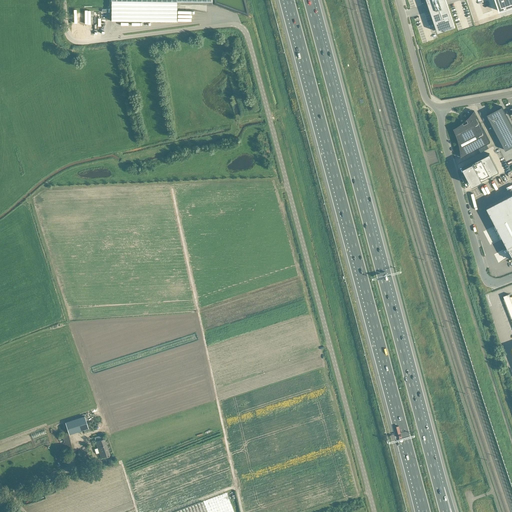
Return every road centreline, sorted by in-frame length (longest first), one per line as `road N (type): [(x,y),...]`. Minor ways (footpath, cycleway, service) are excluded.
road 1 (unclassified): [(373,511),(243,30),(83,42),(66,33),(64,0)]
road 2 (motorway): [(288,0),(424,511)]
road 3 (motorway): [(438,487),(308,0)]
road 4 (unclassified): [(511,278),(495,284),(484,277),(441,106)]
road 5 (unclassified): [(398,0),(424,95),(441,106)]
